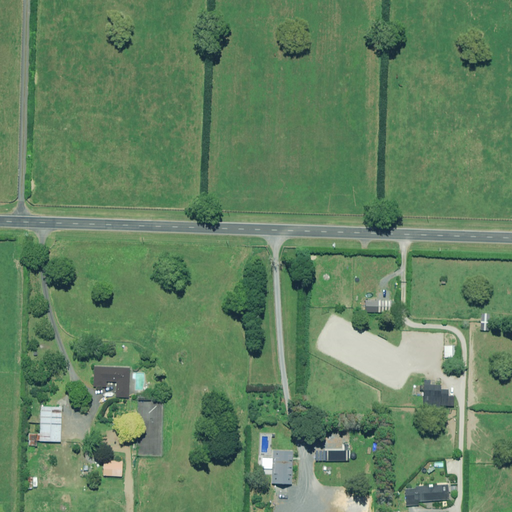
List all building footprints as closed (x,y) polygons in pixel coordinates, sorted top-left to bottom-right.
[(395,313),(395,301),(380,301),(380,302),(370,301),(370,312),(395,313)] [(96,367),(95,387),(96,387),(96,390),(105,391),(105,387),(108,387),(108,382),(118,382),(117,398),(129,398),(131,369),(96,367)] [(441,397),(449,398),(450,390),(442,389),(442,385),(432,385),(432,381),(426,380),(425,407),(441,407),(441,397)] [(64,408),(43,407),(42,434),(31,434),(30,446),(39,446),(39,441),(49,441),(48,447),(59,447),(59,442),(62,442),(64,408)] [(292,485),(294,452),(279,451),(279,457),(275,457),(274,484),(292,485)] [(124,462),(106,461),(105,476),(123,477),(124,462)] [(449,500),(448,485),(416,487),(416,488),(406,489),(407,506),(420,505),(420,502),(449,500)]
